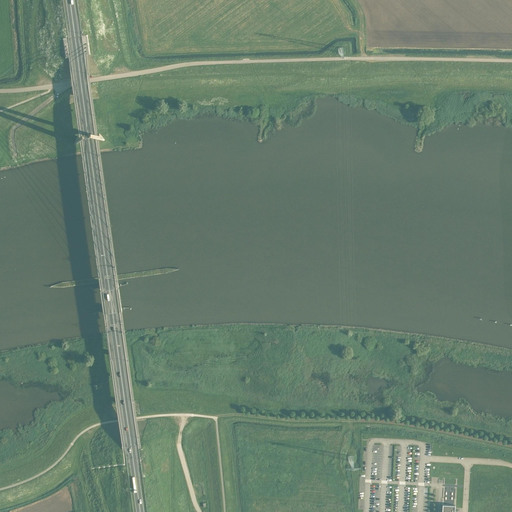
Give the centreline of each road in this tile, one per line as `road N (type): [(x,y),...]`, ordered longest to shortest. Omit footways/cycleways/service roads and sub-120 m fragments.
road 1 (trunk): [(139,511),(69,0)]
road 2 (unclassified): [(50,85),(198,62),(511,60)]
